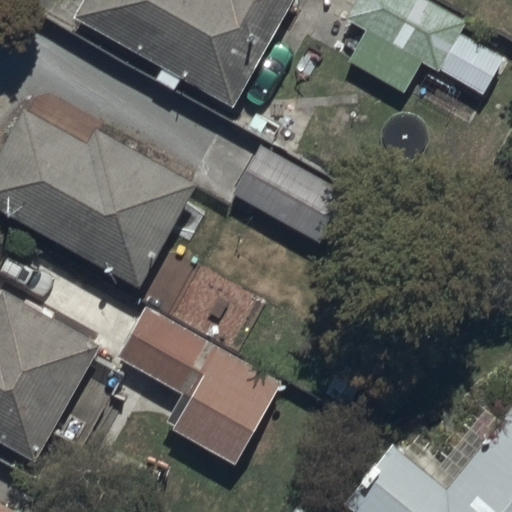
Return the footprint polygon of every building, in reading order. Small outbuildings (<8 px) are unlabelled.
[(77,0),(74,6),(161,57),(152,73),(176,87),(185,72),(236,102),(296,0),(77,0)] [(409,84),(426,49),(488,80),(503,50),(460,29),(469,9),(450,0),(354,0),(347,14),(364,22),(348,55),(409,84)] [(92,132),(29,99),(0,152),(0,197),(148,277),(202,175),(99,120),(92,132)] [(262,136),(233,188),(323,238),(352,186),(262,136)] [(0,431),(37,451),(99,335),(0,282),(0,281),(0,431)] [(283,376),(149,297),(119,348),(183,385),(166,414),(236,455),(283,376)] [(511,511),(511,393),(449,475),(391,430),(343,493),(367,511),(511,511)] [(0,511),(13,511),(19,503),(0,492),(0,511)] [(333,511),(299,495),(290,511),(333,511)]
